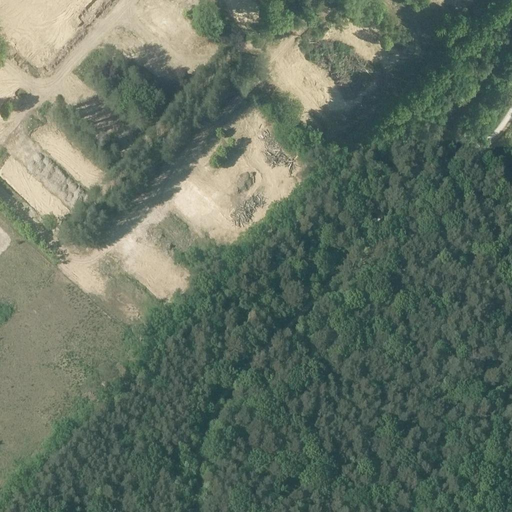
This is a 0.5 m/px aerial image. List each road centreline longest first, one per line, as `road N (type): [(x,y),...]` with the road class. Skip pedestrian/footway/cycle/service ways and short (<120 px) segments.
road 1 (track): [(419,511),(511,317)]
road 2 (track): [(471,163),(464,94),(511,15)]
